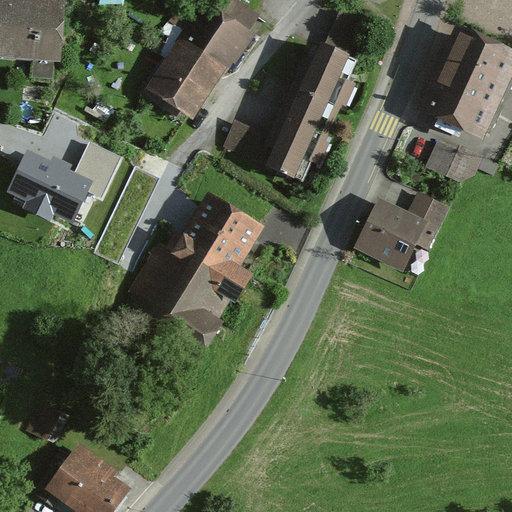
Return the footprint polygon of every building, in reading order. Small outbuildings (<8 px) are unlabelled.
[(256,21),(222,0),(203,0),(140,97),(187,127),(256,21)] [(63,11),(0,5),(0,59),(58,65),(63,11)] [(509,63),(450,34),(411,113),(470,142),(509,63)] [(351,68),(303,48),(252,169),(299,189),(351,68)] [(473,161),(438,147),(427,173),(462,187),(473,161)] [(90,189),(28,159),(10,196),(30,206),(26,213),(49,225),(53,217),(72,226),(90,189)] [(402,221),(373,207),(351,253),(390,272),(402,247),(420,256),(442,211),(413,197),(402,221)] [(256,233),(202,201),(126,325),(190,363),(241,281),(231,274),(256,233)] [(110,511),(124,495),(73,452),(37,495),(58,511),(110,511)]
